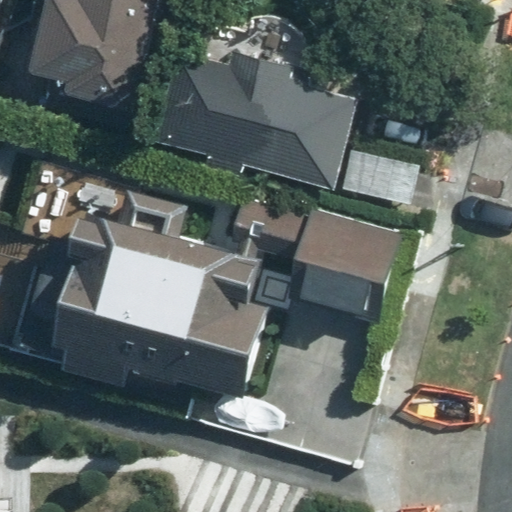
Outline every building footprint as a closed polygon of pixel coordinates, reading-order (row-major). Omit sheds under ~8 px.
[(128,111),(152,0),(43,0),(28,69),(57,75),(53,94),(128,111)] [(242,176),(245,166),(329,189),(354,102),(288,84),(292,71),(228,53),(225,65),(183,54),(158,141),(210,156),(208,166),(242,176)] [(428,167),(358,144),(342,193),(412,216),(428,167)] [(128,191),(118,229),(80,219),(46,350),(64,355),(60,370),(119,385),(123,370),(243,401),(268,305),(239,298),(248,262),(189,247),(199,209),(128,191)] [(232,247),(302,265),(295,294),(382,316),(403,232),(315,210),(313,218),(244,201),(232,247)]
